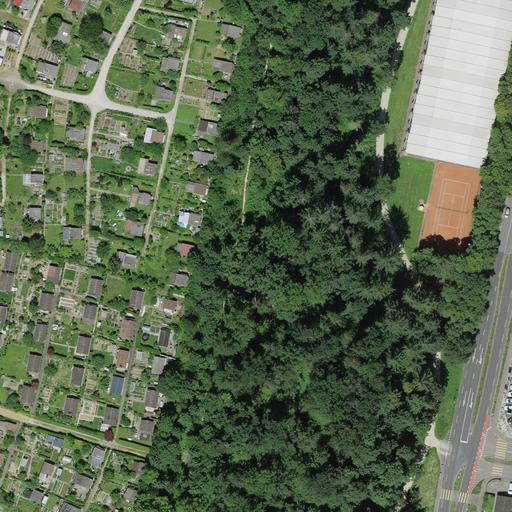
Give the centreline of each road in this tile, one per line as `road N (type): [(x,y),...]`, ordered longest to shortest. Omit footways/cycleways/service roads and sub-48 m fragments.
road 1 (track): [(395,511),(426,445),(436,353),(429,308),(380,186),(392,61),(413,0)]
road 2 (primary): [(511,221),(456,451)]
road 3 (primary): [(473,454),(511,264)]
